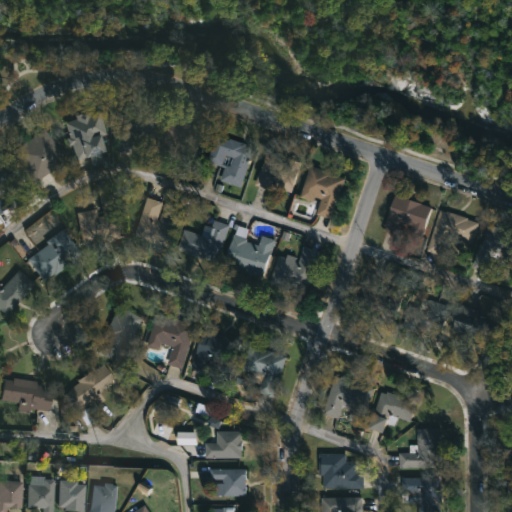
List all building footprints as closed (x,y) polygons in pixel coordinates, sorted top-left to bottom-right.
[(80,143),(73,145),(66,122),(102,111),(109,134),(80,143)] [(147,112),(158,113),(158,136),(134,136),(133,151),(118,151),(119,113),(147,112)] [(210,133),(203,152),(180,143),(173,163),(159,157),(173,119),(210,133)] [(36,181),(34,183),(12,151),(44,128),(66,159),(36,181)] [(216,133),(248,143),(247,145),(257,148),(243,186),(221,179),(225,166),(207,160),(216,133)] [(283,162),(290,164),(293,158),(302,161),(292,190),(279,186),(281,181),(271,177),(267,187),(257,184),(270,149),(282,154),(280,161),(283,162)] [(0,213),(0,163),(8,158),(19,175),(0,187),(0,194),(8,208),(0,213)] [(343,178),(330,217),(320,213),(325,198),(318,196),(316,201),(304,196),(314,165),(331,170),(330,173),(343,178)] [(114,186),(126,238),(86,248),(79,213),(101,208),(102,216),(106,216),(100,189),(114,186)] [(430,207),(419,238),(406,233),(409,225),(400,221),(396,233),(382,228),(393,194),(430,207)] [(160,220),(161,220),(167,201),(184,207),(172,246),(137,236),(149,196),(165,201),(160,220)] [(438,209),(444,211),(444,210),(477,223),(470,244),(446,236),(440,255),(426,250),(438,209)] [(232,224),(220,262),(179,249),(186,228),(204,234),(207,224),(214,226),(216,219),(232,224)] [(251,228),(248,237),(250,238),(249,240),(261,244),(264,234),(278,239),(265,276),(226,263),(236,233),(238,234),(241,225),(251,228)] [(487,226),(511,232),(511,267),(495,262),(498,253),(491,251),(485,271),(471,266),(478,243),(482,245),(487,226)] [(83,252),(45,281),(29,259),(49,244),(48,242),(64,229),(71,231),(71,236),(83,252)] [(323,250),(310,292),(273,281),(281,255),(289,257),(290,254),(300,257),(298,260),(302,261),(307,245),(323,250)] [(35,284),(9,313),(0,305),(0,287),(3,290),(20,271),(35,284)] [(378,286),(389,290),(392,281),(405,286),(394,321),(356,309),(367,274),(381,279),(378,286)] [(422,298),(427,299),(428,298),(449,305),(436,337),(402,324),(410,303),(418,306),(421,297),(422,298)] [(494,323),(487,343),(451,330),(460,304),(477,310),(475,314),(494,323)] [(124,306),(145,317),(120,362),(99,352),(108,336),(106,335),(117,315),(119,316),(124,306)] [(159,313),(199,325),(185,368),(170,363),(175,345),(164,342),(162,350),(149,345),(159,313)] [(217,332),(244,342),(233,373),(220,368),(222,363),(211,359),(207,370),(193,365),(205,330),(210,332),(211,329),(217,332)] [(288,357),(277,396),(260,391),(264,375),(244,369),(253,343),(276,350),(275,353),(288,357)] [(106,364),(118,381),(92,400),(95,404),(80,415),(65,394),(96,369),(97,371),(106,364)] [(333,374),(362,383),(362,384),(372,388),(357,427),(344,422),(349,409),(341,407),(336,418),(320,412),(333,374)] [(39,381),(38,384),(48,385),(47,390),(56,392),(52,411),(31,408),(30,413),(19,411),(20,403),(3,399),(6,379),(15,381),(16,378),(39,381)] [(385,391),(415,400),(408,421),(386,413),(379,433),(365,428),(370,414),(372,414),(380,392),(384,393),(385,391)] [(85,425),(93,420),(87,409),(79,413),(85,425)] [(440,466),(398,467),(398,453),(408,452),(408,444),(416,444),(415,429),(439,428),(440,466)] [(246,458),(209,458),(209,443),(221,443),(221,431),(246,431),(246,458)] [(511,431),(511,474),(505,474),(505,460),(511,460),(511,448),(501,448),(501,431),(511,431)] [(197,445),(197,432),(178,432),(178,444),(197,445)] [(344,453),(344,461),(354,462),(354,472),(362,472),(361,488),(321,487),(321,475),(317,475),(317,453),(344,453)] [(251,469),(251,495),(226,495),(226,480),(215,480),(215,469),(251,469)] [(438,494),(438,511),(417,511),(417,502),(399,502),(399,478),(438,478),(438,494)] [(57,481),(55,511),(45,511),(45,509),(29,508),(30,486),(45,487),(46,480),(57,481)] [(0,511),(0,481),(25,483),(24,508),(8,508),(8,511),(0,511)] [(86,487),(85,511),(75,511),(67,510),(67,508),(61,507),(62,481),(79,482),(78,485),(86,485),(86,487)] [(121,485),(117,511),(91,511),(94,485),(105,486),(105,483),(121,485)] [(319,511),(319,497),(360,496),(360,511),(319,511)]
